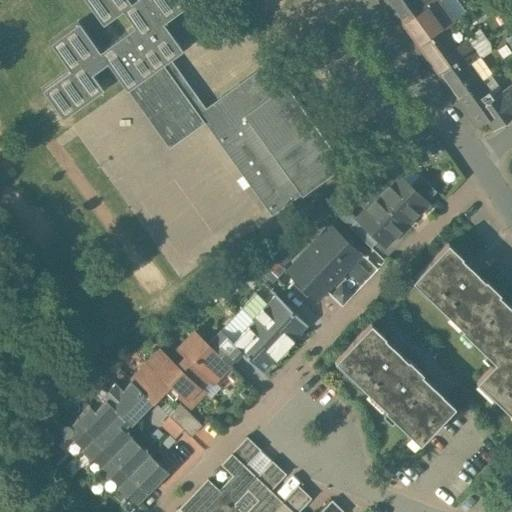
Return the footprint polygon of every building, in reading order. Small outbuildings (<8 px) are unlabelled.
[(128,0),(86,0),(102,22),(122,8),(134,25),(99,50),(78,21),(50,41),(70,69),(42,88),(62,117),(102,88),(91,72),(107,61),(126,89),(170,57),(182,49),(162,21),(189,2),(188,0),(132,0),(130,2),(128,0)] [(384,0),(399,20),(427,0),(384,0)] [(436,0),(427,0),(399,20),(417,46),(442,28),(430,11),(440,4),(436,0)] [(442,28),(417,46),(436,72),(471,47),(492,33),(485,24),(454,46),(442,28)] [(471,47),(436,72),(455,98),(479,81),(467,63),(477,56),(471,47)] [(170,57),(126,89),(168,147),(204,122),(203,121),(203,120),(198,112),(205,107),(170,57)] [(269,62),(239,84),(244,91),(203,120),(203,121),(204,122),(271,215),(301,193),(301,194),(343,164),(285,84),(284,84),(269,62)] [(479,81),(455,98),(474,125),(486,117),(509,100),(502,90),(491,98),(479,81)] [(511,83),(502,90),(509,100),(510,100),(511,98),(511,83)] [(239,84),(205,107),(198,112),(203,120),(244,91),(239,84)] [(509,100),(486,117),(493,126),(511,112),(511,103),(510,100),(509,100)] [(398,175),(378,196),(405,222),(426,201),(409,185),(398,175)] [(409,185),(426,201),(436,191),(419,175),(409,185)] [(378,196),(357,217),(378,238),(384,244),(405,222),(378,196)] [(378,238),(357,217),(349,226),(370,246),(378,238)] [(330,225),(287,270),(316,298),(360,254),(330,225)] [(511,306),(498,294),(500,292),(486,279),(485,279),(461,257),(462,256),(448,242),(414,278),(463,326),(462,327),(495,360),(476,378),(511,413),(511,306)] [(241,307),(252,318),(266,302),(256,292),(241,307)] [(307,324),(275,293),(273,294),(274,294),(266,302),(252,318),(284,349),(293,339),(307,324)] [(284,349),(252,318),(251,318),(253,320),(232,341),(231,342),(240,351),(261,371),(274,358),(275,358),(284,349)] [(406,360),(383,337),(384,336),(370,323),(335,360),(385,408),(384,409),(418,442),(453,406),(420,374),(422,372),(407,359),(406,360)] [(232,341),(220,329),(208,342),(229,363),(240,351),(231,342),(232,341)] [(179,347),(186,355),(176,365),(159,349),(131,379),(153,400),(171,382),(179,390),(176,393),(189,405),(202,391),(198,387),(208,376),(213,380),(229,363),(208,342),(195,330),(179,347)] [(122,388),(115,380),(101,395),(126,420),(136,410),(137,411),(149,398),(152,401),(153,400),(131,379),(122,388)] [(201,424),(179,403),(168,415),(189,436),(201,424)] [(163,476),(89,404),(64,430),(100,465),(99,466),(137,503),(163,476)] [(245,436),(229,453),(244,466),(260,450),(245,436)] [(205,478),(177,508),(181,511),(223,511),(232,503),(246,489),(256,478),(244,466),(229,453),(219,463),(231,475),(217,489),(205,478)] [(272,462),(256,478),(269,490),(284,474),(272,462)] [(242,511),(241,511),(232,503),(223,511),(271,511),(281,502),(269,490),(256,478),(246,489),(256,498),(242,511)] [(298,485),(281,502),(292,511),(295,511),(310,497),(298,485)] [(342,511),(331,501),(320,511),(342,511)] [(292,511),(281,502),(271,511),(292,511)]
